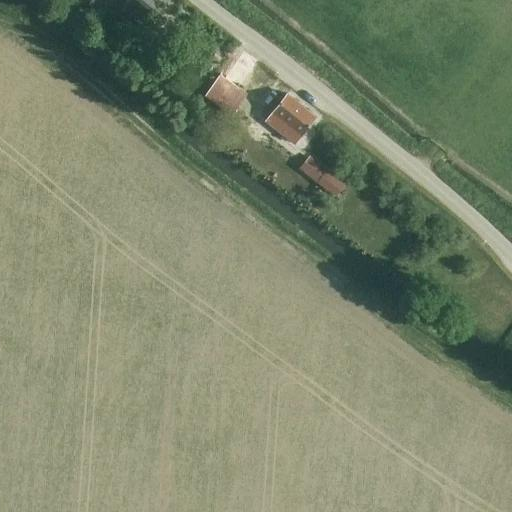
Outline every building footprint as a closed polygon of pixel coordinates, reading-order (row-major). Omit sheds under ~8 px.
[(149,25),(160,11),(168,0),(125,0),(123,4),(149,25)] [(192,67),(201,56),(182,40),(172,52),(192,67)] [(232,115),(247,93),(239,88),(257,62),(258,61),(238,47),(237,48),(205,96),(232,115)] [(295,143),(316,117),(287,94),(266,120),(295,143)] [(335,198),(347,182),(310,152),(298,168),(335,198)]
